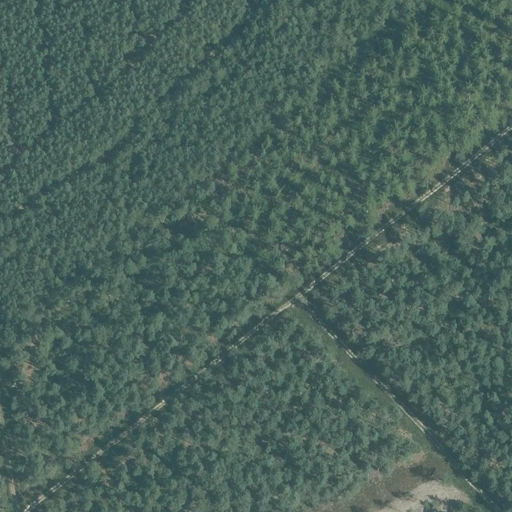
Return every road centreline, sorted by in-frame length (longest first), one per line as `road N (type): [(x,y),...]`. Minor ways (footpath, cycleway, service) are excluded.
road 1 (track): [(25,511),(511,126)]
road 2 (track): [(0,215),(88,167),(207,63),(259,0)]
road 3 (track): [(297,298),(499,511)]
